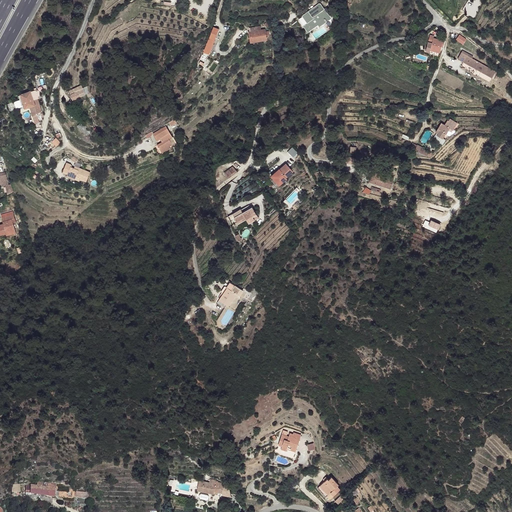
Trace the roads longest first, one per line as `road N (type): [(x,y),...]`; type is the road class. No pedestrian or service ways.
road 1 (unknown): [(254,294),(231,336),(217,339),(197,274),(203,209),(223,182),(237,178)]
road 2 (unclassified): [(66,141),(53,100),(94,0)]
road 3 (unknown): [(279,507),(251,484),(301,462),(306,438)]
